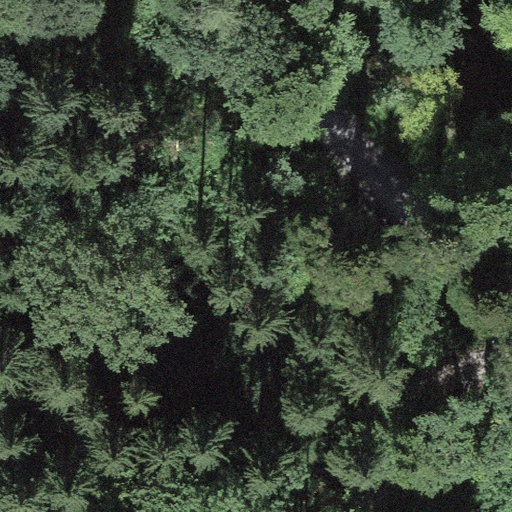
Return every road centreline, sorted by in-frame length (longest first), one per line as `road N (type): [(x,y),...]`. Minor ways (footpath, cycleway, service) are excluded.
road 1 (track): [(183,0),(456,254),(511,324)]
road 2 (track): [(456,254),(369,511)]
